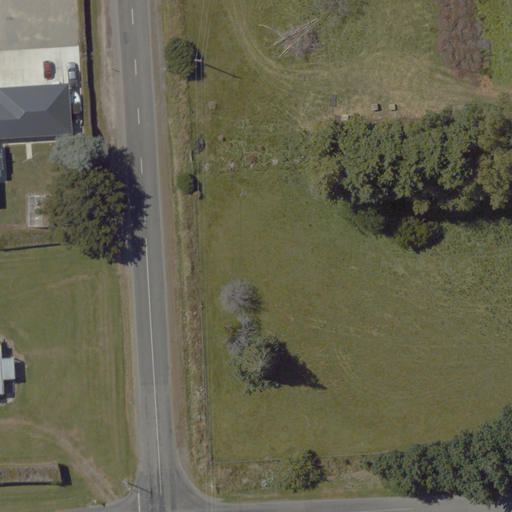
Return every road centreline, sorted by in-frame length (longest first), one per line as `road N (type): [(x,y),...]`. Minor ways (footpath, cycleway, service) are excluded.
road 1 (tertiary): [(131,0),(162,511)]
road 2 (residential): [(372,511),(511,503)]
